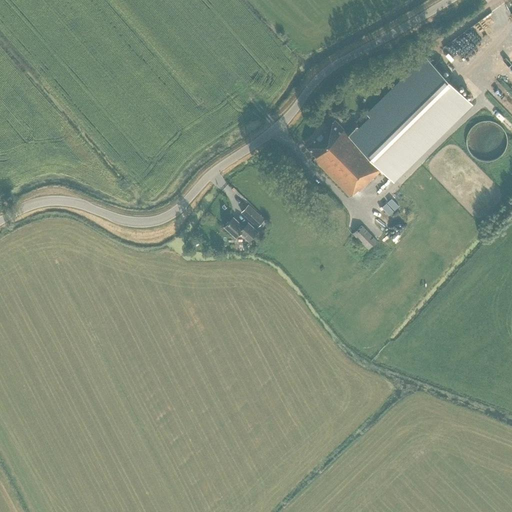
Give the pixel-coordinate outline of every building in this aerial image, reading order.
[(382,170),(392,181),(393,180),(401,171),(471,104),(428,60),(370,118),(373,121),(362,132),(354,124),(346,132),(334,120),(306,148),(315,157),(315,158),(313,160),(350,198),(358,190),(359,192),(382,170)] [(483,164),(493,164),(501,158),(506,149),(505,139),(499,131),(490,126),(480,127),(472,132),(467,141),(468,151),(473,160),(483,164)] [(401,171),(393,180),(398,186),(407,180),(401,171)] [(248,205),(242,211),(254,222),(253,223),(262,231),(269,223),(261,215),(259,216),(248,205)] [(224,227),(236,238),(240,234),(249,242),(258,232),(248,223),(244,227),(233,218),(229,222),(228,222),(226,224),(226,226),(224,227)] [(361,225),(353,234),(356,237),(368,250),(377,241),(361,225)]
